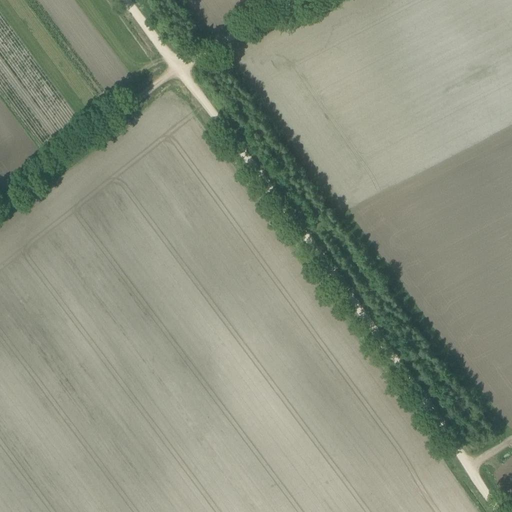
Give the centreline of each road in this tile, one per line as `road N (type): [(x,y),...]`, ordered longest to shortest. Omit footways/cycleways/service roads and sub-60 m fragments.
road 1 (track): [(126,0),(501,511)]
road 2 (track): [(0,206),(192,57),(302,0)]
